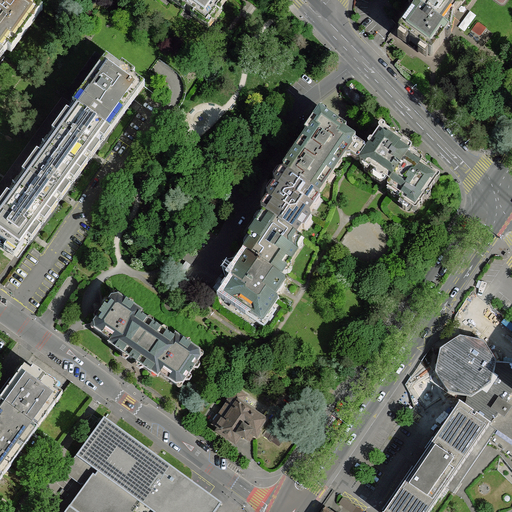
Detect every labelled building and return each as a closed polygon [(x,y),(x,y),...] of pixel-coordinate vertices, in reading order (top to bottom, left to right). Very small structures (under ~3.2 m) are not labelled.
[(0,0),(0,52),(4,46),(9,49),(38,9),(26,0),(0,0)] [(189,0),(170,0),(183,9),(189,0)] [(189,0),(183,9),(209,28),(229,0),(189,0)] [(413,0),(411,4),(416,8),(445,29),(465,0),(413,0)] [(445,29),(416,8),(399,33),(432,57),(449,33),(445,29)] [(73,106),(76,107),(107,130),(111,133),(145,86),(106,59),(73,106)] [(76,107),(46,149),(77,171),(107,130),(76,107)] [(301,145),(337,170),(348,154),(352,153),(360,159),(366,152),(365,150),(365,148),(355,141),(356,139),(345,132),(347,129),(323,112),(321,114),(319,112),(304,133),(308,135),(301,145)] [(366,152),(360,159),(359,160),(360,163),(377,174),(377,176),(381,179),(384,179),(389,183),(411,153),(412,151),(412,148),(410,147),(410,145),(403,140),(402,139),(400,137),(399,137),(398,139),(396,138),(397,136),(397,134),(395,133),(393,133),(392,135),(385,130),(386,129),(385,128),(383,126),(381,126),(379,129),(379,130),(380,131),(372,142),(370,142),(368,144),(369,147),(367,149),(365,150),(366,152)] [(284,171),(320,196),(337,170),(301,145),(284,171)] [(16,189),(47,212),(77,171),(46,149),(16,189)] [(423,161),(411,153),(389,183),(387,186),(388,188),(393,192),(400,197),(399,198),(400,201),(415,211),(417,211),(440,178),(422,165),(423,163),(423,161)] [(265,214),(298,236),(310,217),(310,214),(314,209),(312,207),(320,196),(284,171),(274,186),(276,187),(268,198),(269,201),(261,211),(265,214)] [(16,189),(0,211),(0,240),(17,253),(47,212),(16,189)] [(245,252),(281,277),(285,271),(297,252),(294,250),(301,239),(298,236),(265,214),(250,235),(254,238),(245,252)] [(222,294),(222,296),(262,323),(264,323),(279,302),(278,298),(277,297),(286,283),(285,279),(281,277),(245,252),(231,273),(232,277),(233,278),(222,294)] [(109,291),(86,323),(177,389),(201,357),(109,291)] [(492,385),(497,363),(497,361),(484,342),(461,337),(440,349),(435,373),(448,393),(468,398),(472,398),(492,385)] [(466,408),(491,425),(497,430),(511,439),(511,363),(506,363),(497,363),(492,385),(472,398),(468,398),(466,408)] [(25,367),(0,401),(38,428),(63,394),(25,367)] [(249,396),(236,387),(227,400),(228,401),(211,425),(217,429),(215,432),(237,447),(242,439),(236,434),(243,423),(254,431),(251,435),(256,438),(268,419),(245,403),(249,396)] [(0,401),(0,473),(3,476),(38,428),(0,401)] [(460,404),(385,511),(430,511),(447,489),(491,425),(466,408),(460,404)] [(215,511),(222,503),(104,417),(76,457),(88,465),(152,511),(215,511)] [(247,442),(251,435),(254,431),(243,423),(236,434),(242,439),(247,442)] [(491,425),(447,489),(453,494),(497,430),(491,425)] [(65,472),(86,487),(93,476),(84,469),(88,465),(76,457),(65,472)] [(86,487),(70,508),(76,511),(152,511),(88,465),(84,469),(93,476),(86,487)]
